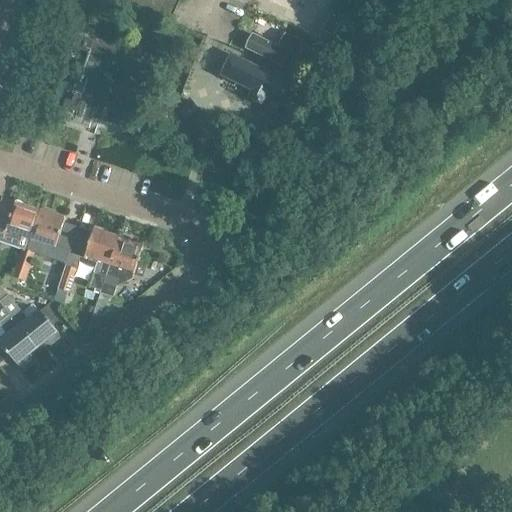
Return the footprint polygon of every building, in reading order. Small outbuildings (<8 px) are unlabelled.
[(307,30),(317,8),(298,0),(268,0),(267,2),(295,15),(292,23),(307,30)] [(332,13),(322,33),(334,38),(343,18),(332,13)] [(291,72),(305,44),(285,35),(278,48),(253,35),(246,49),(291,72)] [(72,103),(66,101),(63,110),(122,129),(145,59),(77,36),(73,50),(88,55),(72,103)] [(316,45),(307,65),(318,70),(327,51),(316,45)] [(285,99),(294,78),(232,50),(222,71),(285,99)] [(296,87),(282,117),(293,123),(299,110),(307,93),(296,87)] [(189,100),(177,109),(184,120),(197,111),(189,100)] [(214,117),(198,112),(193,128),(209,133),(214,117)] [(1,202),(0,204),(0,242),(21,250),(27,251),(40,214),(27,209),(28,208),(15,203),(14,206),(1,202)] [(70,253),(71,249),(78,229),(64,224),(65,220),(53,216),(53,218),(40,214),(27,251),(27,252),(35,255),(39,256),(43,246),(55,250),(56,248),(70,253)] [(109,268),(119,238),(94,230),(86,253),(71,249),(70,253),(58,290),(70,294),(78,271),(77,271),(79,265),(95,270),(93,274),(94,275),(90,288),(101,292),(109,268)] [(119,238),(109,268),(101,292),(100,292),(100,294),(113,299),(117,288),(132,280),(133,276),(134,276),(144,246),(119,238)] [(17,263),(31,268),(35,255),(27,252),(27,251),(21,250),(17,263)] [(12,278),(26,282),(31,268),(17,263),(12,278)] [(31,273),(25,295),(37,298),(43,276),(31,273)] [(36,312),(27,319),(8,296),(0,302),(0,307),(35,352),(42,346),(46,349),(56,341),(55,336),(49,328),(61,319),(52,307),(40,317),(36,312)] [(28,357),(35,352),(0,307),(0,327),(6,335),(0,340),(0,365),(7,359),(14,368),(16,367),(20,370),(29,362),(28,357)] [(93,314),(85,341),(111,321),(93,314)] [(424,487),(420,496),(460,511),(460,510),(465,511),(488,511),(489,511),(424,487)]
